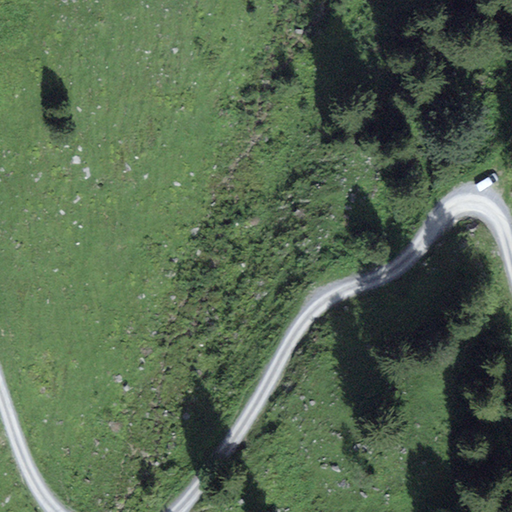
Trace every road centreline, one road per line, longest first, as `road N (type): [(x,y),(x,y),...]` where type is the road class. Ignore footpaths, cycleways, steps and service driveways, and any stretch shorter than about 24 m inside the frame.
road 1 (track): [(511,248),(488,202),(467,198),(387,263),(325,300),(281,382),(182,511)]
road 2 (track): [(50,511),(0,393)]
